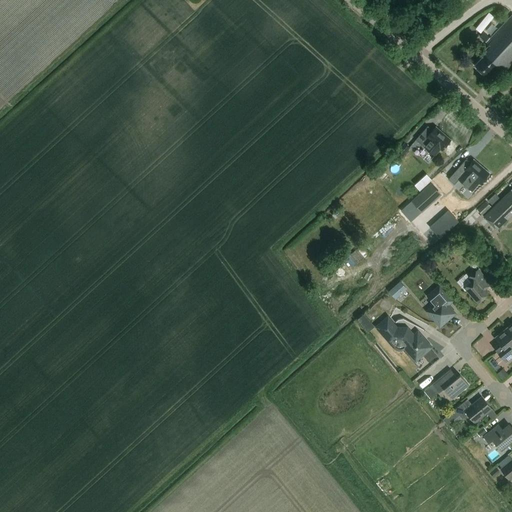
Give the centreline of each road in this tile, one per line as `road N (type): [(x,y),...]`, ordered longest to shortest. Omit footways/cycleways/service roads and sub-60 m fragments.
road 1 (tertiary): [(511,140),(351,0)]
road 2 (residential): [(511,299),(472,335),(466,357),(511,408)]
